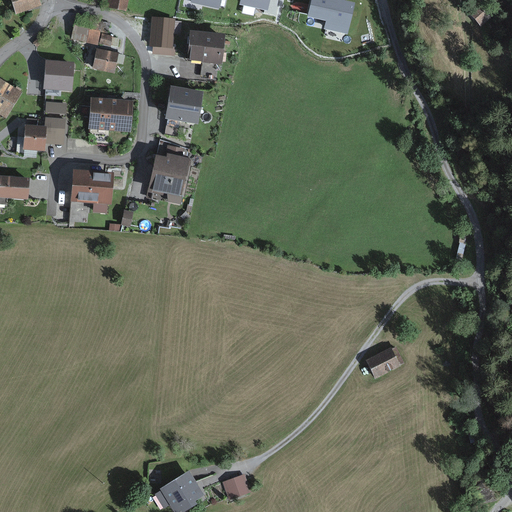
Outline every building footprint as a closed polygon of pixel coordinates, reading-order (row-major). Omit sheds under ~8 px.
[(8,0),(14,17),(41,8),(38,0),(8,0)] [(109,0),(108,11),(125,14),(127,0),(109,0)] [(241,0),(240,4),(264,9),(265,10),(267,0),(241,0)] [(277,0),(267,0),(265,10),(264,9),(263,13),(274,16),(277,0)] [(311,0),(307,16),(327,21),(331,1),(331,0),(311,0)] [(490,0),(489,0),(476,12),(487,24),(501,12),(490,0)] [(334,2),(331,1),(327,21),(325,28),(345,33),(351,6),(334,2)] [(104,22),(77,17),(73,39),(100,44),(104,22)] [(175,20),(158,18),(154,57),(171,58),(175,20)] [(222,38),(186,36),(184,64),(221,66),(222,38)] [(117,59),(98,55),(95,71),(113,75),(117,59)] [(72,63),(47,61),(46,85),(70,87),(72,63)] [(0,83),(0,115),(5,119),(19,95),(0,83)] [(204,94),(173,89),(167,121),(198,127),(204,94)] [(133,98),(88,100),(89,134),(134,133),(133,98)] [(68,121),(27,118),(24,155),(45,157),(46,144),(66,146),(68,121)] [(192,163),(160,157),(151,197),(184,204),(192,163)] [(110,208),(114,176),(76,172),(72,204),(110,208)] [(26,178),(0,179),(0,201),(27,200),(26,178)] [(392,355),(372,365),(382,386),(403,376),(392,355)] [(187,474),(158,495),(170,511),(193,511),(208,501),(187,474)] [(240,478),(225,483),(231,502),(246,497),(240,478)]
